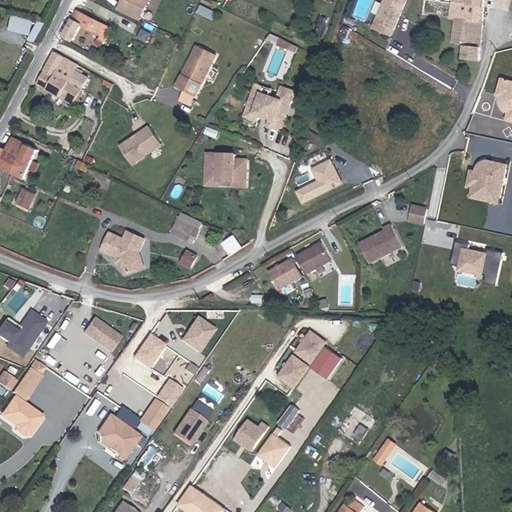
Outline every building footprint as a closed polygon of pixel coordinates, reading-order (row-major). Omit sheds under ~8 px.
[(141,20),(150,0),(123,0),(119,9),(141,20)] [(392,38),(408,0),(386,0),(373,30),(392,38)] [(467,0),(452,0),(450,18),(455,19),(453,32),(452,43),(464,45),(466,20),(467,5),(467,0)] [(483,22),(485,7),(467,5),(466,20),(483,22)] [(79,24),(84,16),(74,11),(70,19),(79,24)] [(35,41),(40,23),(9,14),(5,27),(26,34),(25,38),(35,41)] [(84,16),(79,24),(100,35),(105,26),(84,16)] [(71,40),(79,24),(70,19),(61,36),(71,40)] [(481,46),(483,22),(466,20),(464,45),(481,46)] [(178,88),(197,98),(219,53),(200,43),(192,59),(193,62),(191,66),(188,67),(178,88)] [(462,60),(479,62),(481,46),(464,45),(462,60)] [(68,83),(78,66),(53,52),(45,68),(68,83)] [(45,68),(36,85),(72,105),(82,88),(90,73),(78,66),(68,83),(45,68)] [(95,96),(104,81),(90,73),(82,88),(95,96)] [(319,83),(321,76),(314,74),(312,81),(319,83)] [(511,83),(499,80),(495,99),(503,101),(504,105),(508,110),(507,120),(511,121),(511,83)] [(281,128),(293,94),(281,90),(279,95),(255,88),(247,112),(259,116),(261,108),(268,111),(267,112),(275,115),(272,125),(281,128)] [(132,138),(121,146),(132,164),(161,145),(150,127),(137,135),(137,137),(135,139),(132,138)] [(0,148),(0,169),(22,180),(36,151),(10,139),(4,150),(0,148)] [(233,154),(205,153),(204,178),(216,179),(216,176),(231,177),(231,185),(244,185),(245,159),(233,159),(233,154)] [(99,160),(93,157),(90,162),(96,165),(99,160)] [(486,170),(488,165),(489,161),(485,160),(484,163),(481,167),(473,166),(472,170),(481,172),(484,171),(486,170)] [(499,205),(508,166),(489,161),(488,165),(486,170),(484,171),(481,172),(472,170),(468,186),(473,187),(470,198),(499,205)] [(339,173),(333,162),(315,171),(321,183),(315,186),(301,192),(300,195),(305,204),(344,185),(340,177),(338,178),(336,174),(339,173)] [(29,207),(36,194),(24,188),(18,202),(29,207)] [(426,220),(429,205),(413,202),(410,217),(426,220)] [(194,243),(205,220),(184,210),(173,233),(194,243)] [(404,245),(393,223),(385,227),(386,230),(380,233),(380,235),(378,236),(375,235),(361,242),(370,261),(378,257),(404,245)] [(146,241),(128,233),(126,238),(124,241),(110,234),(101,251),(105,253),(117,259),(121,261),(121,264),(122,264),(125,275),(145,269),(141,256),(139,255),(146,241)] [(244,247),(236,235),(225,242),(233,254),(244,247)] [(302,274),(326,259),(315,242),(291,258),(302,274)] [(469,248),(456,245),(451,268),(459,270),(458,273),(485,279),(484,287),(496,290),(503,257),(487,253),(486,257),(468,253),(469,248)] [(191,249),(183,265),(191,269),(199,253),(191,249)] [(275,292),(298,277),(287,259),(264,275),(275,292)] [(14,283),(9,279),(4,285),(10,290),(14,283)] [(323,308),(321,301),(314,304),(317,310),(323,308)] [(0,342),(25,355),(45,317),(27,308),(16,330),(0,321),(0,342)] [(111,346),(121,331),(93,313),(83,328),(111,346)] [(2,321),(15,330),(18,325),(6,316),(2,321)] [(194,357),(210,335),(192,323),(184,335),(186,336),(178,347),(194,357)] [(309,363),(323,343),(308,332),(294,353),(309,363)] [(326,378),(340,357),(324,346),(309,367),(316,372),(326,378)] [(292,388),(306,367),(291,357),(277,377),(292,388)] [(22,402),(41,375),(40,374),(45,366),(35,360),(11,394),(13,396),(22,402)] [(204,378),(211,368),(205,363),(198,373),(204,378)] [(0,388),(8,392),(15,381),(1,376),(0,377),(0,388)] [(156,399),(175,406),(183,386),(164,378),(156,399)] [(44,418),(22,402),(13,396),(2,412),(11,418),(13,416),(18,420),(17,422),(17,428),(30,437),(44,418)] [(151,429),(166,408),(154,399),(139,420),(151,429)] [(212,412),(195,400),(189,409),(205,421),(212,412)] [(286,428),(301,408),(293,402),(278,423),(286,428)] [(364,439),(376,419),(353,405),(348,414),(362,422),(355,433),(364,439)] [(189,445),(205,421),(189,409),(172,434),(189,445)] [(17,428),(17,422),(18,420),(13,416),(11,418),(2,412),(0,414),(0,415),(14,426),(15,431),(24,438),(30,437),(17,428)] [(125,455),(116,448),(117,446),(112,442),(108,446),(102,442),(101,438),(100,429),(106,421),(108,423),(113,416),(109,413),(98,429),(99,443),(122,459),(125,455)] [(139,436),(113,416),(108,423),(106,421),(100,429),(101,438),(102,442),(108,446),(112,442),(117,446),(116,448),(125,455),(139,436)] [(252,450),(266,431),(249,419),(235,438),(252,450)] [(278,463),(290,445),(276,436),(281,430),(277,427),(260,451),(278,463)] [(388,439),(383,449),(391,453),(396,443),(388,439)] [(453,445),(448,452),(452,455),(455,452),(457,453),(459,450),(453,445)] [(391,453),(383,449),(377,461),(384,465),(391,453)] [(455,452),(452,455),(457,458),(461,452),(459,450),(457,453),(455,452)] [(278,463),(260,451),(258,455),(275,467),(278,463)] [(210,461),(202,455),(193,467),(196,468),(191,475),(197,479),(210,461)] [(131,475),(124,486),(130,490),(137,478),(131,475)] [(217,511),(222,506),(192,485),(181,500),(197,511),(196,511),(217,511)] [(439,511),(442,509),(424,496),(412,511),(439,511)] [(352,497),(347,506),(344,504),(339,511),(360,511),(365,504),(352,497)] [(196,511),(197,511),(181,500),(178,504),(188,511),(223,511),(226,509),(222,506),(217,511),(196,511)]
